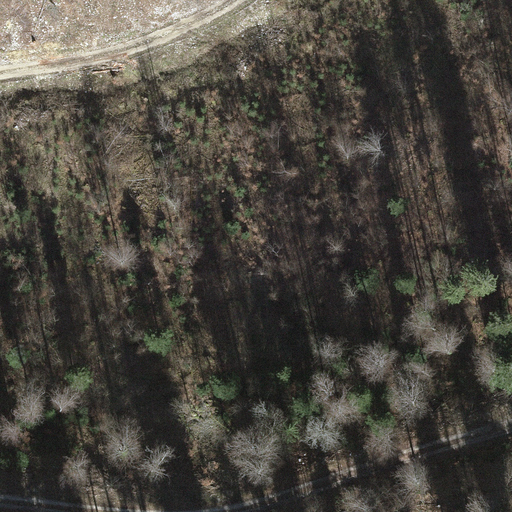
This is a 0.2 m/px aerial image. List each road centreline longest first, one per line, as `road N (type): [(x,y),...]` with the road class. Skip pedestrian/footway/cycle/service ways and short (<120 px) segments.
road 1 (track): [(0,499),(129,510),(251,500),(511,420)]
road 2 (track): [(0,61),(164,60),(264,0)]
